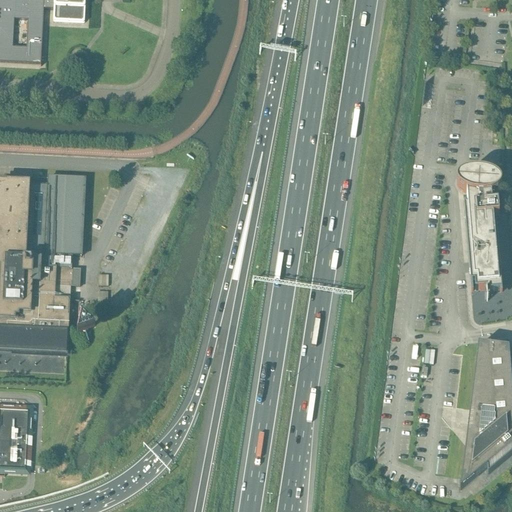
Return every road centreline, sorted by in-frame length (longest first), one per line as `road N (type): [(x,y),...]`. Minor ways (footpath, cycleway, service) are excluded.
road 1 (motorway): [(328,0),(249,511)]
road 2 (motorway): [(288,511),(365,0)]
road 3 (motorway): [(265,152),(189,413),(132,480),(65,511)]
road 4 (motorway): [(265,152),(198,511)]
road 5 (motorway): [(295,0),(265,152)]
